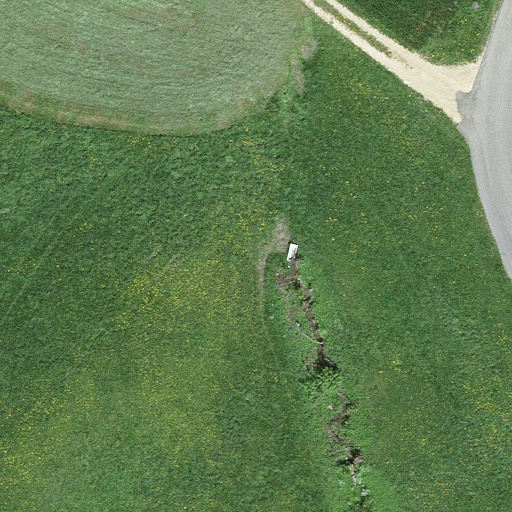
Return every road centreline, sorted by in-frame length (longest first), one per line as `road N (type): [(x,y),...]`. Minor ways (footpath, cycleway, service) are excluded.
road 1 (track): [(490,123),(317,0)]
road 2 (tertiary): [(511,28),(490,123),(511,229)]
